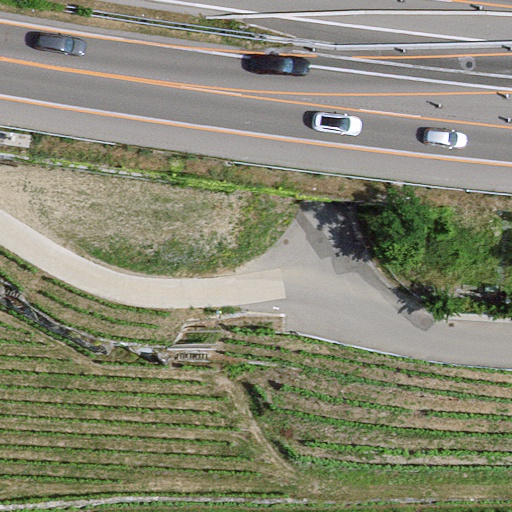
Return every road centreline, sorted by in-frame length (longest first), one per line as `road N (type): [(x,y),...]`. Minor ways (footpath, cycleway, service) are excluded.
road 1 (motorway): [(0,61),(511,129)]
road 2 (unclassified): [(0,217),(81,266),(173,287),(316,295)]
road 3 (unclassified): [(356,0),(316,295)]
road 4 (unclassified): [(511,325),(387,317),(316,295)]
